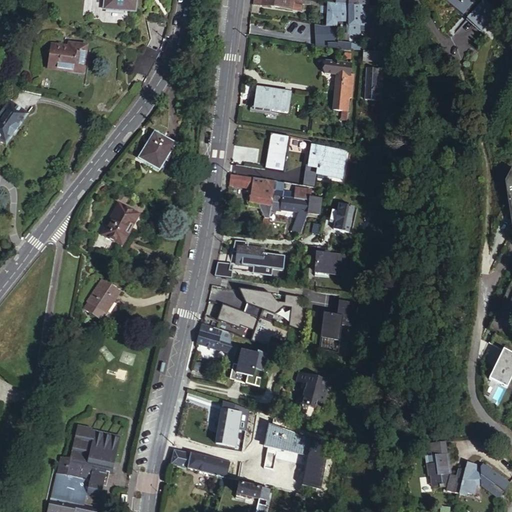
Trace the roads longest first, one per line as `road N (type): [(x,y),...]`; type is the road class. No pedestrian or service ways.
road 1 (residential): [(237,0),(213,203),(147,511)]
road 2 (residential): [(189,0),(187,23),(149,98),(0,290)]
road 3 (residential): [(511,444),(482,412),(473,378),(494,275),(511,246)]
